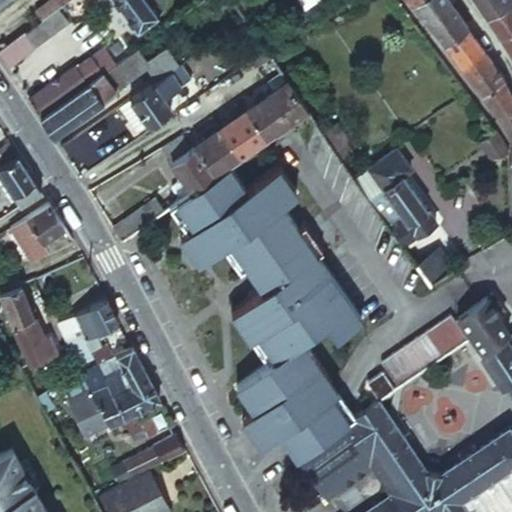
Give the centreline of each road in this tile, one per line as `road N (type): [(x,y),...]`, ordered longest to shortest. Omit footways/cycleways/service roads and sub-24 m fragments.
road 1 (residential): [(245,511),(83,212),(0,90)]
road 2 (unknown): [(0,90),(107,12)]
